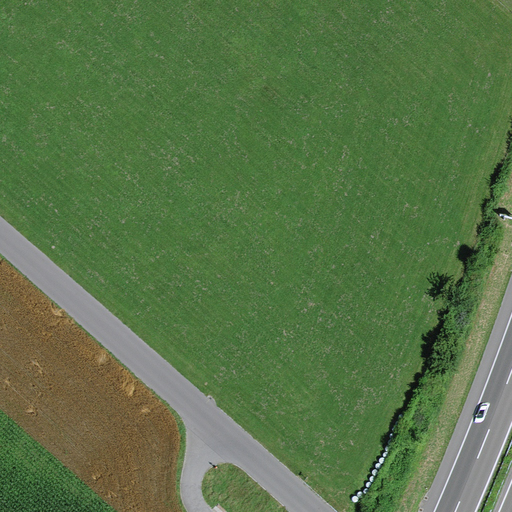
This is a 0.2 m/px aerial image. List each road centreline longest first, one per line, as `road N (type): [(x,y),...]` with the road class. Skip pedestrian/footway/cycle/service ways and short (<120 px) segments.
road 1 (residential): [(310,511),(0,245)]
road 2 (motorway): [(511,370),(455,511)]
